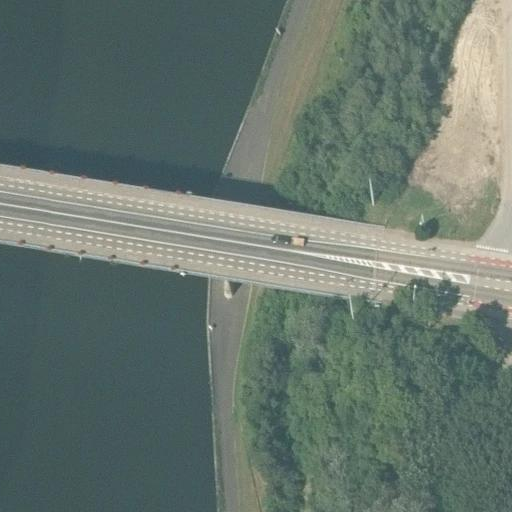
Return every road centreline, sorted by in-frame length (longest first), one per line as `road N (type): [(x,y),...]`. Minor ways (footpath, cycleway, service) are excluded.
road 1 (primary): [(506,292),(0,210)]
road 2 (unclassified): [(506,292),(511,0)]
road 3 (unclassified): [(506,292),(498,511)]
